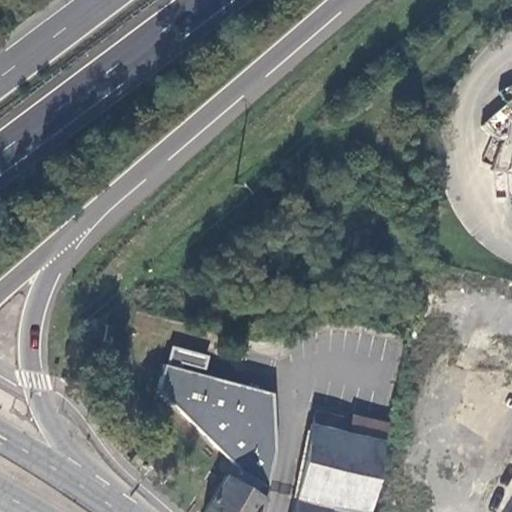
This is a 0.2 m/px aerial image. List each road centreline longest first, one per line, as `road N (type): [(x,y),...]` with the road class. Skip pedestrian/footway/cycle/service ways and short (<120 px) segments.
road 1 (trunk): [(75,232),(344,0)]
road 2 (trunk): [(114,506),(53,431),(38,387),(34,340),(44,291),(75,232)]
road 3 (trunk): [(0,151),(203,0)]
road 4 (secondary): [(114,506),(0,438)]
road 5 (trunk): [(101,0),(0,76)]
